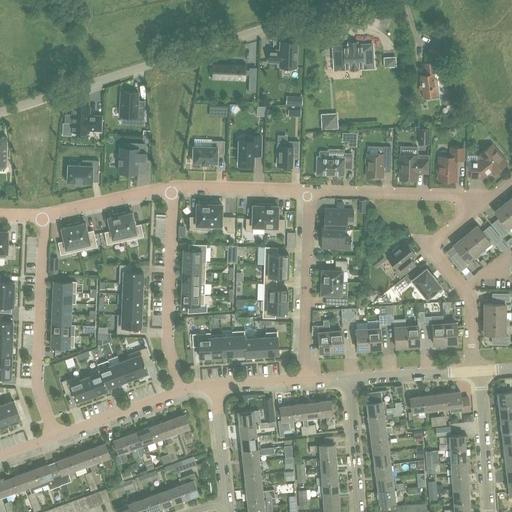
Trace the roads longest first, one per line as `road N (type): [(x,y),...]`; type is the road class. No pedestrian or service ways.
road 1 (unclassified): [(0,113),(348,0)]
road 2 (residential): [(53,437),(37,385),(43,216)]
road 3 (residential): [(489,199),(428,247),(473,302),(473,372)]
road 4 (residential): [(180,390),(167,342),(172,189)]
road 5 (residential): [(307,192),(302,380)]
road 6 (residential): [(489,199),(307,192)]
road 7 (residential): [(489,511),(478,372)]
road 8 (residential): [(53,437),(180,390)]
road 9 (residential): [(307,192),(172,189)]
road 10 (residential): [(172,189),(43,216)]
road 11 (residential): [(360,511),(349,381)]
road 12 (residential): [(349,381),(473,372)]
